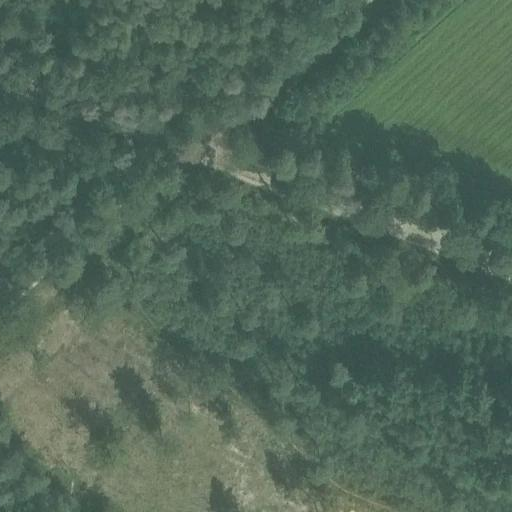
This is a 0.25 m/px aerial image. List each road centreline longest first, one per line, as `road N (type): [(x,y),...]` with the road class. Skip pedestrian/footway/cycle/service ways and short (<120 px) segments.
road 1 (track): [(511,267),(198,148)]
road 2 (track): [(198,148),(0,327)]
road 3 (track): [(367,0),(198,148)]
road 4 (track): [(198,148),(0,74)]
